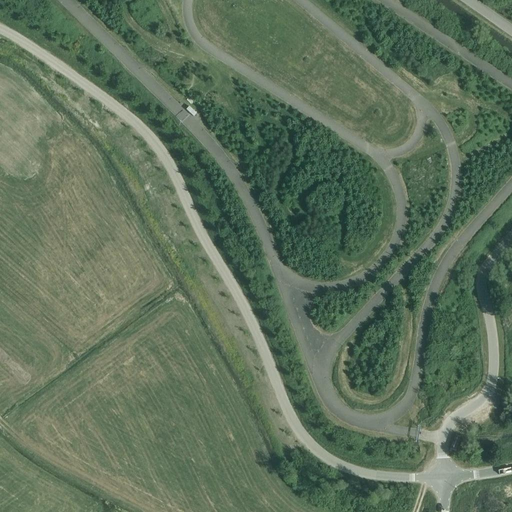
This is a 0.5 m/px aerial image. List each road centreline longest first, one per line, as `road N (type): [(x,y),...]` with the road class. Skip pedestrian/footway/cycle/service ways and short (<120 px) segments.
road 1 (unclassified): [(444,477),(354,473),(307,443),(163,155),(111,104),(0,29)]
road 2 (unknown): [(315,360),(222,158),(63,0)]
road 3 (unclassified): [(444,477),(449,426),(491,385),(493,344),(480,282),(511,235)]
